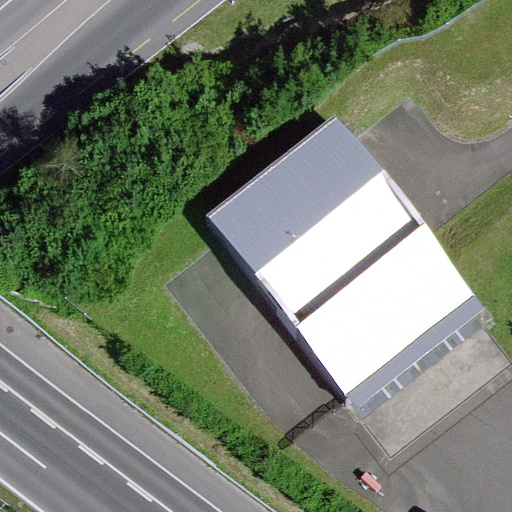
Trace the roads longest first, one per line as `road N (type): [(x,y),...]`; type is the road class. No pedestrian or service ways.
road 1 (motorway): [(194,511),(0,362)]
road 2 (secondary): [(0,131),(163,0)]
road 3 (motorway): [(104,511),(0,433)]
